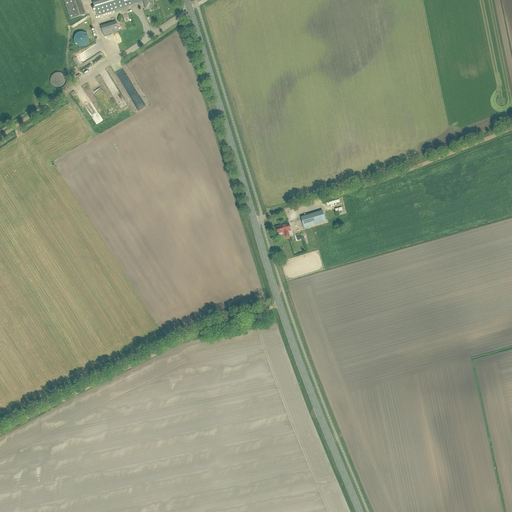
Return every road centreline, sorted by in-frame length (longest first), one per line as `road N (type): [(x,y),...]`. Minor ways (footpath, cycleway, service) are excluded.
road 1 (secondary): [(359,511),(278,305),(186,0)]
road 2 (track): [(0,433),(217,323),(286,302)]
road 3 (track): [(261,218),(511,127)]
road 4 (track): [(0,136),(205,0)]
